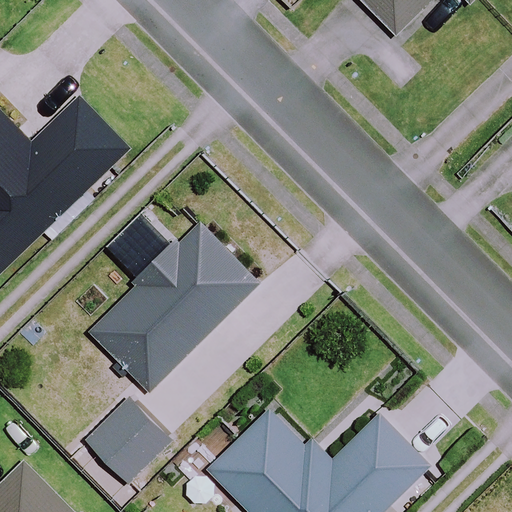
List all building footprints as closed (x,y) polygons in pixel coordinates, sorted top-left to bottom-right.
[(367,0),(403,36),(439,0),(472,0),(477,4),(481,0),(367,0)] [(0,274),(130,147),(85,100),(39,145),(0,105),(0,274)] [(263,279),(203,220),(94,331),(154,389),(263,279)] [(174,442),(134,400),(92,440),(132,482),(174,442)] [(331,461),(277,406),(212,470),(254,511),(388,511),(434,467),(380,412),(331,461)] [(0,493),(0,511),(74,511),(29,465),(0,493)]
